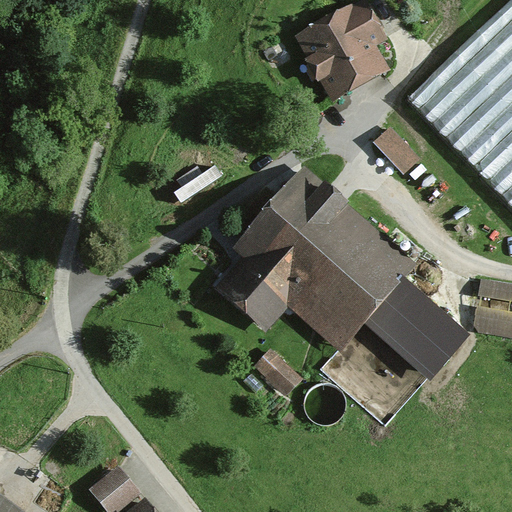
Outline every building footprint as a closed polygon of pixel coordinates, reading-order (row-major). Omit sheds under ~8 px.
[(360,10),(305,41),(340,103),(395,72),(360,10)] [(393,127),(375,145),(406,177),(424,159),(393,127)] [(408,264),(308,178),(216,286),(264,327),(288,299),(340,343),(408,264)] [(511,287),(489,283),(480,329),(511,335),(511,287)] [(300,384),(280,363),(266,376),(286,398),(300,384)] [(121,472),(95,491),(110,511),(120,511),(140,497),(121,472)] [(19,511),(0,498),(0,511),(19,511)] [(155,511),(147,501),(134,511),(155,511)]
